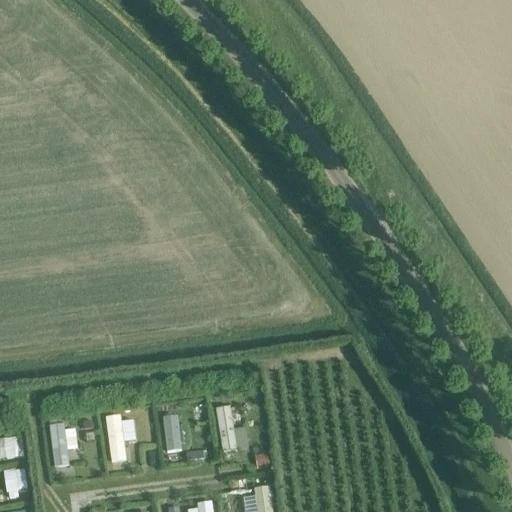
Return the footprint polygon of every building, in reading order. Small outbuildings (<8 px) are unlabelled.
[(231,409),(216,411),(222,454),(237,452),(231,409)] [(122,418),(106,420),(111,465),(127,463),(122,418)] [(178,418),(163,420),(167,456),(182,454),(178,418)] [(92,422),(84,423),(85,431),(93,430),(92,422)] [(66,427),(49,428),(54,468),(70,467),(66,427)] [(23,460),(22,439),(4,440),(5,461),(23,460)] [(267,456),(255,458),(257,468),(268,466),(267,456)] [(25,472),(3,474),(5,496),(27,494),(25,472)] [(274,511),(272,489),(255,491),(257,511),(274,511)]
